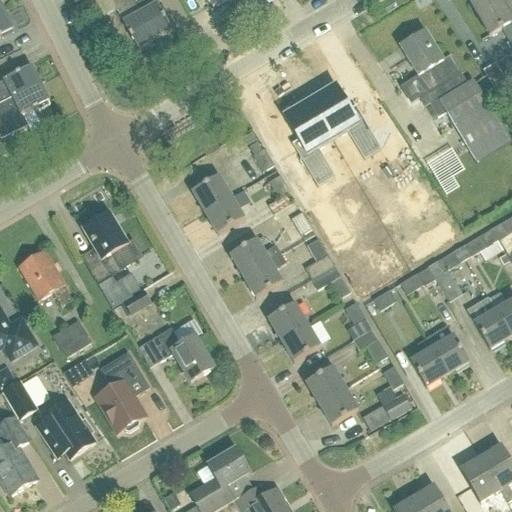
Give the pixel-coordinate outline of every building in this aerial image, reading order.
[(123,26),(138,53),(155,43),(130,0),(109,0),(114,8),(116,6),(119,11),(117,12),(124,26),(123,26)] [(130,0),(155,43),(172,34),(153,1),(151,2),(150,0),(130,0)] [(229,2),(228,0),(206,0),(213,11),(229,2)] [(511,22),(498,0),(484,0),(471,8),(490,39),(502,32),(511,49),(511,22)] [(12,33),(13,33),(5,15),(0,17),(0,40),(1,40),(2,42),(14,37),(12,33)] [(443,64),(426,35),(401,50),(419,80),(428,96),(424,99),(437,121),(446,115),(477,165),(510,143),(474,85),(469,89),(451,59),(443,64)] [(500,101),(511,94),(511,93),(496,66),(483,74),(500,101)] [(0,107),(41,88),(32,70),(31,71),(29,68),(18,73),(19,75),(16,77),(17,80),(0,87),(0,107)] [(49,105),(41,88),(0,107),(0,141),(27,129),(21,118),(33,112),(34,114),(37,113),(38,114),(49,109),(48,106),(49,105)] [(336,89),(310,104),(334,144),(348,136),(364,163),(382,153),(356,109),(350,113),(336,89)] [(310,104),(284,120),(299,144),(293,147),(319,190),(336,180),(320,152),(334,144),(310,104)] [(252,138),(245,142),(249,149),(256,144),(252,138)] [(257,147),(251,151),(255,158),(261,154),(257,147)] [(254,160),(263,176),(275,170),(265,154),(254,160)] [(205,217),(232,202),(219,180),(192,196),(205,217)] [(270,187),(279,203),(291,196),(281,180),(270,187)] [(279,203),(269,209),(274,219),(293,208),(296,206),(291,196),(279,203)] [(232,202),(205,217),(218,239),(245,223),(232,202)] [(325,235),(342,225),(330,204),(313,215),(325,235)] [(303,216),(291,223),(301,239),(312,233),(303,216)] [(110,219),(84,234),(101,262),(87,270),(98,288),(122,274),(122,273),(143,261),(133,245),(128,248),(110,219)] [(509,239),(511,236),(511,221),(502,228),(509,239)] [(453,222),(442,229),(452,246),(463,239),(453,222)] [(424,240),(413,246),(423,264),(435,257),(424,240)] [(471,261),(488,252),(481,240),(465,250),(471,261)] [(317,267),(306,273),(312,284),(335,270),(318,243),(307,250),(317,267)] [(243,281),(281,259),(276,249),(264,256),(257,244),(230,260),(243,281)] [(461,268),(455,256),(429,272),(435,283),(450,307),(463,299),(449,275),(461,268)] [(40,305),(53,297),(61,311),(73,304),(65,290),(66,289),(46,257),(20,272),(40,305)] [(281,259),(243,281),(256,303),(283,287),(275,274),(286,267),(281,259)] [(351,297),(341,281),(335,270),(312,284),(318,294),(330,287),(339,304),(351,297)] [(429,272),(418,278),(424,290),(435,283),(429,272)] [(408,299),(424,290),(418,278),(401,288),(408,299)] [(132,318),(151,307),(143,295),(125,306),(132,318)] [(397,306),(397,305),(391,295),(374,304),(381,315),(397,306)] [(511,341),(511,340),(496,314),(488,301),(479,306),(487,319),(475,327),(491,354),(511,341)] [(511,304),(496,314),(511,340),(511,304)] [(281,345),(308,329),(295,307),(268,323),(281,345)] [(357,307),(346,314),(355,330),(366,324),(357,307)] [(11,330),(0,312),(0,354),(4,352),(11,364),(37,349),(22,324),(11,330)] [(67,362),(92,347),(79,325),(53,341),(67,362)] [(308,329),(281,345),(294,367),(321,351),(308,329)] [(182,350),(172,333),(148,347),(160,367),(174,358),(191,386),(214,372),(196,341),(182,350)] [(432,352),(448,379),(470,366),(454,339),(432,352)] [(448,379),(432,352),(426,343),(418,349),(423,358),(411,365),(427,392),(448,379)] [(379,345),(368,351),(377,368),(389,361),(379,345)] [(130,437),(139,431),(140,427),(139,424),(145,421),(125,388),(129,386),(130,387),(143,380),(129,357),(101,374),(113,394),(98,402),(118,437),(124,433),(126,436),(130,437)] [(319,409),(346,393),(333,371),(307,387),(319,409)] [(384,378),(393,394),(404,388),(395,371),(384,378)] [(21,424),(37,414),(20,386),(4,396),(21,424)] [(346,393),(319,409),(332,430),(359,415),(346,393)] [(391,424),(412,412),(404,397),(383,409),(391,424)] [(42,422),(45,426),(37,431),(58,462),(66,457),(71,464),(96,447),(90,438),(93,436),(85,424),(81,426),(67,405),(42,422)] [(0,484),(10,501),(39,484),(20,451),(30,445),(16,421),(0,430),(0,439),(7,452),(0,456),(0,484)] [(511,489),(511,466),(502,450),(481,462),(501,496),(508,506),(511,503),(511,495),(509,491),(511,489)] [(206,470),(215,484),(191,499),(198,511),(219,511),(233,504),(225,491),(249,476),(235,453),(206,470)] [(461,474),(481,508),(501,496),(481,462),(461,474)] [(414,502),(419,511),(447,511),(435,490),(414,502)] [(263,502),(256,491),(235,504),(240,511),(286,511),(276,494),(263,502)] [(419,511),(414,502),(397,511),(419,511)]
